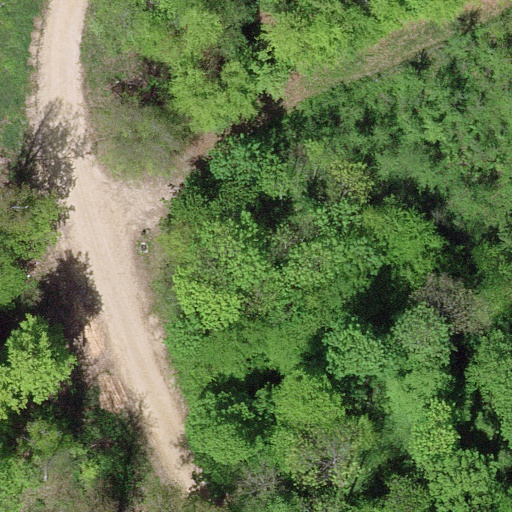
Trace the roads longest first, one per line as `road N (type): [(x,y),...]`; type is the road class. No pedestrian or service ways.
road 1 (track): [(72,0),(61,47),(61,126),(76,203),(154,422),(199,511)]
road 2 (track): [(93,251),(220,148),(340,72),(417,41)]
